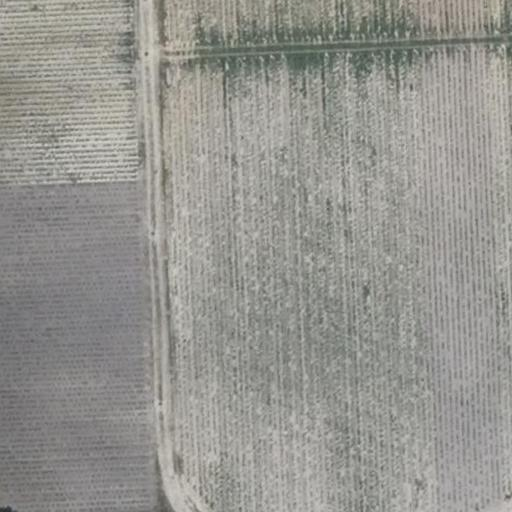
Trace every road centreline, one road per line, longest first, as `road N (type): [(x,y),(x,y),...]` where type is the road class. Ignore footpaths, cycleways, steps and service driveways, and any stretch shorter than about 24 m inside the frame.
road 1 (track): [(197,511),(173,480),(165,428),(146,0)]
road 2 (track): [(511,35),(147,51)]
